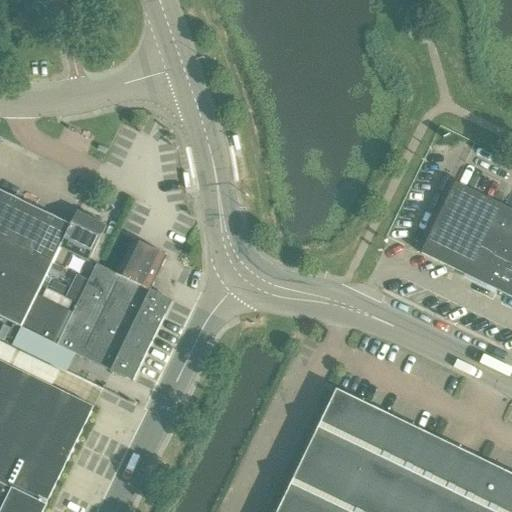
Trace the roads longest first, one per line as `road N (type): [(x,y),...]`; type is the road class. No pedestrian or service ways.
road 1 (unclassified): [(240,271),(208,317),(113,511)]
road 2 (unclassified): [(240,271),(182,69)]
road 3 (unclassified): [(511,384),(334,303)]
road 4 (unclassified): [(182,69),(48,105),(0,105)]
